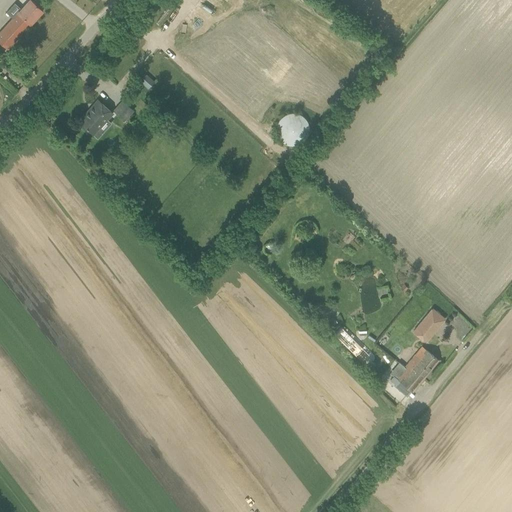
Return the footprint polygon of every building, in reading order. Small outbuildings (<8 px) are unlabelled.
[(42,11),(35,4),(29,0),(28,0),(21,9),(14,3),(6,12),(12,18),(0,31),(0,42),(8,50),(42,11)] [(145,76),(140,81),(148,88),(153,82),(145,76)] [(130,91),(124,98),(131,104),(137,98),(130,91)] [(98,100),(79,121),(86,128),(93,134),(97,138),(111,123),(106,119),(112,113),(105,107),(98,100)] [(122,100),(114,110),(124,120),(133,110),(122,100)] [(276,127),(276,129),(277,133),(279,139),(283,143),(288,145),(295,145),(300,144),(304,140),(308,136),(309,131),(308,125),(306,121),(303,116),(300,114),(294,112),(286,114),(280,118),(277,123),(276,127)] [(433,310),(414,332),(426,342),(444,320),(433,310)] [(325,324),(318,331),(325,338),(332,330),(325,324)] [(397,379),(405,385),(412,392),(438,360),(427,350),(420,359),(416,356),(397,379)]
